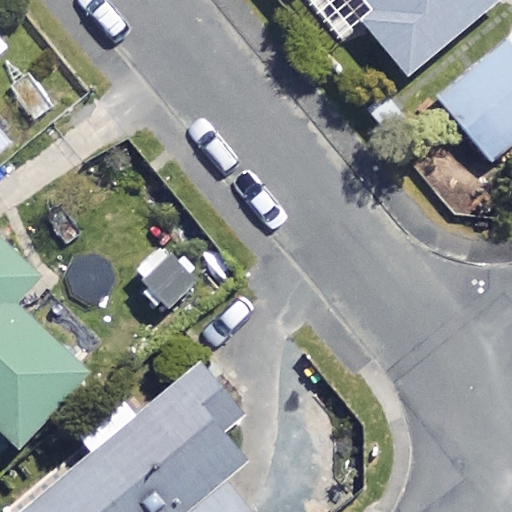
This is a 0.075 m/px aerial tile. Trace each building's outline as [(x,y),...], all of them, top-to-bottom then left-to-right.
[(510,2),(508,0),(305,0),(342,48),(369,27),(410,80),(510,2)] [(511,150),(511,51),(506,45),(438,104),(493,167),(511,150)] [(0,161),(9,154),(0,140),(0,161)] [(45,279),(0,234),(0,430),(23,453),(95,379),(20,305),(45,279)] [(274,444),(207,366),(142,422),(124,402),(83,437),(97,454),(28,511),(249,511),(226,485),(274,444)]
